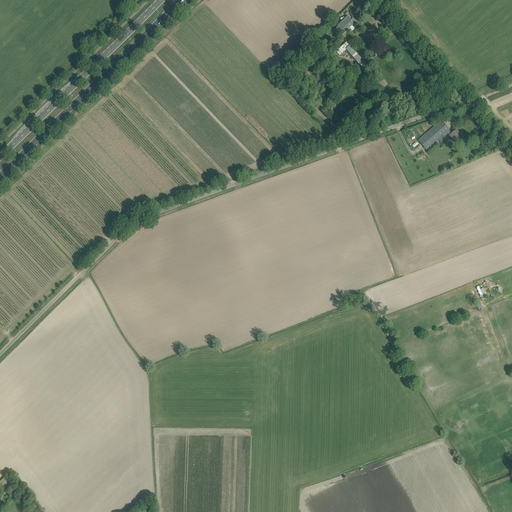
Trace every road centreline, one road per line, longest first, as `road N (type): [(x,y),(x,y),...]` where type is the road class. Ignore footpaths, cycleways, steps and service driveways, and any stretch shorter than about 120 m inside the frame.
road 1 (unclassified): [(0,353),(132,223),(466,98)]
road 2 (primary): [(0,176),(181,0)]
road 3 (primary): [(160,0),(0,158)]
road 4 (tertiary): [(466,98),(376,0)]
